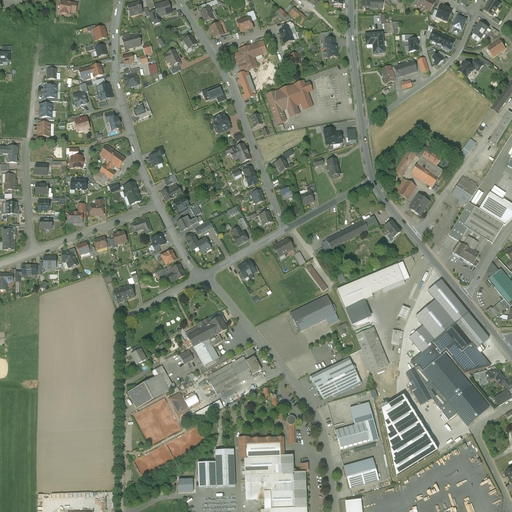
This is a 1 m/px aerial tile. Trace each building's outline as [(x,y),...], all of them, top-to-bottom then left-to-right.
[(21,0),(2,0),(6,11),(23,7),(21,0)] [(369,0),(361,0),(361,9),(369,9),(370,1),(369,0)] [(416,0),(415,3),(419,5),(418,7),(429,13),(434,3),(431,1),(429,0),(416,0)] [(500,6),(492,0),(484,12),(493,18),(493,17),(492,17),(494,15),(495,15),(495,14),(497,10),(498,10),(500,6)] [(381,1),(370,1),(369,9),(379,9),(380,7),(381,7),(381,1)] [(67,3),(61,2),(59,14),(66,15),(66,14),(70,14),(70,12),(75,13),(77,5),(72,4),(71,3),(68,2),(67,3)] [(140,3),(127,6),(130,17),(142,14),(140,3)] [(168,3),(154,7),(156,12),(157,18),(158,18),(171,14),(168,3)] [(205,5),(197,8),(199,14),(201,13),(200,11),(206,9),(205,5)] [(438,12),(436,17),(436,18),(447,22),(451,12),(448,10),(444,8),(440,7),(438,12)] [(206,9),(200,11),(201,13),(205,23),(214,20),(209,8),(206,9)] [(281,9),(275,15),(283,22),(288,16),(281,9)] [(305,21),(293,10),(288,15),(301,26),(305,21)] [(156,12),(149,14),(150,17),(151,24),(154,23),(155,25),(159,24),(158,18),(157,18),(156,12)] [(253,12),(247,14),(248,18),(250,23),(256,20),(253,12)] [(459,31),(461,32),(466,21),(457,17),(455,21),(452,28),(455,29),(454,33),(458,35),(459,31)] [(248,18),(237,22),(240,33),(252,28),(250,23),(248,18)] [(219,24),(210,28),(214,39),(223,35),(219,24)] [(480,24),(473,35),(471,38),(479,43),(480,40),(481,40),(488,29),(480,24)] [(96,30),(94,31),(94,34),(95,34),(97,41),(106,39),(106,36),(106,35),(105,32),(104,31),(103,28),(96,30)] [(284,31),(279,32),(284,45),(293,41),(289,30),(289,29),(284,31)] [(440,35),(433,32),(429,40),(436,44),(440,35)] [(138,35),(122,39),(125,51),(141,46),(138,35)] [(382,35),(365,36),(366,44),(372,43),(373,55),(374,55),(374,54),(378,54),(378,55),(384,55),(382,42),(381,35),(382,35)] [(447,39),(440,35),(436,44),(443,47),(447,39)] [(190,36),(183,41),(189,50),(196,45),(194,41),(193,41),(190,36)] [(447,39),(443,47),(450,50),(454,42),(447,39)] [(329,40),(324,41),(325,41),(325,49),(327,48),(327,53),(322,54),(323,60),(328,59),(337,58),(336,47),(335,47),(334,40),(329,40)] [(414,41),(408,41),(408,42),(409,53),(418,52),(417,41),(414,41)] [(499,41),(487,49),(493,58),(505,49),(499,41)] [(249,47),(239,51),(240,53),(231,57),(234,63),(234,64),(236,63),(240,73),(241,73),(246,71),(247,72),(257,69),(253,58),(266,53),(262,43),(249,48),(249,47)] [(104,46),(95,49),(98,58),(106,55),(104,46)] [(150,46),(142,48),(144,56),(152,54),(150,46)] [(174,51),(163,56),(166,61),(168,59),(172,67),(176,65),(179,63),(180,63),(174,51)] [(10,53),(0,53),(0,63),(10,64),(10,53)] [(294,55),(288,57),(292,68),(301,65),(297,55),(297,54),(294,55)] [(131,55),(123,57),(124,65),(133,63),(131,55)] [(443,61),(444,60),(444,59),(442,57),(440,59),(437,55),(432,59),(433,60),(434,64),(436,67),(438,66),(439,67),(444,62),(443,61)] [(428,72),(424,59),(418,61),(422,74),(428,72)] [(483,66),(476,61),(472,66),(471,67),(474,69),(475,69),(479,72),(483,66)] [(413,62),(394,68),(396,74),(397,79),(416,73),(413,62)] [(471,67),(466,62),(458,72),(466,79),(469,76),(470,76),(472,73),(472,72),(474,69),(471,67)] [(236,63),(234,64),(234,63),(230,64),(234,75),(237,74),(238,76),(242,74),(241,73),(240,73),(236,63)] [(100,65),(91,68),(79,71),(81,79),(90,77),(89,74),(92,73),(94,78),(103,76),(100,65)] [(156,65),(148,67),(150,75),(158,73),(156,65)] [(60,67),(49,67),(49,78),(60,78),(60,67)] [(390,68),(381,71),(385,85),(394,82),(392,75),(396,74),(394,68),(391,69),(390,68)] [(242,97),(244,101),(253,97),(252,94),(255,93),(248,74),(244,75),(244,73),(242,74),(238,76),(245,96),(242,97)] [(209,74),(193,80),(197,91),(203,89),(202,86),(207,84),(208,88),(212,86),(211,83),(212,82),(209,74)] [(124,78),(126,88),(139,85),(136,75),(132,76),(124,78)] [(410,81),(400,84),(402,90),(412,87),(410,81)] [(303,82),(266,96),(276,125),(286,122),(282,112),(287,110),(290,118),(299,115),(296,107),(301,105),(303,111),(313,107),(303,82)] [(85,84),(80,86),(82,94),(84,94),(88,93),(85,84)] [(110,92),(108,85),(97,88),(99,95),(110,92)] [(219,86),(202,93),(206,102),(216,98),(222,96),(219,86)] [(511,88),(509,86),(491,110),(497,115),(511,93),(511,88)] [(110,92),(99,95),(101,102),(112,99),(110,92)] [(82,94),(73,97),(76,108),(87,105),(84,94),(82,94)] [(222,96),(216,98),(218,104),(226,101),(224,95),(222,96)] [(139,106),(139,105),(138,106),(138,107),(136,107),(136,109),(134,110),(134,112),(135,116),(137,117),(142,115),(147,113),(147,112),(146,109),(144,110),(142,105),(139,106)] [(491,110),(482,123),(487,126),(489,124),(491,125),(498,115),(497,115),(491,110)] [(511,114),(508,112),(489,142),(495,146),(511,118),(511,114)] [(113,113),(105,115),(107,121),(108,121),(108,120),(114,119),(113,113)] [(223,114),(213,119),(215,124),(214,125),(217,130),(218,129),(220,134),(230,129),(229,126),(230,125),(226,116),(225,117),(223,114)] [(258,116),(251,119),(253,124),(252,125),(253,129),(262,125),(258,116)] [(80,120),(74,122),(75,122),(78,133),(89,129),(86,118),(80,120)] [(114,119),(108,120),(108,121),(109,124),(108,124),(110,128),(111,131),(120,129),(119,125),(120,125),(119,121),(118,121),(117,118),(114,119)] [(334,132),(332,130),(329,131),(329,130),(324,130),(324,133),(323,133),(324,137),(325,137),(325,142),(328,141),(329,146),(340,144),(341,143),(340,133),(335,134),(334,132)] [(354,130),(347,131),(349,142),(356,141),(354,130)] [(240,133),(234,137),(236,142),(243,139),(240,133)] [(470,139),(456,159),(462,163),(476,144),(470,139)] [(234,151),(230,154),(233,160),(238,157),(241,164),(250,159),(243,145),(237,148),(238,150),(235,152),(234,151)] [(125,160),(106,147),(100,156),(109,163),(114,166),(119,169),(125,160)] [(232,147),(224,151),(226,155),(230,154),(234,151),(232,147)] [(162,148),(154,151),(156,155),(158,154),(159,156),(164,154),(162,148)] [(17,149),(8,149),(0,149),(0,155),(1,155),(8,155),(8,163),(17,164),(17,149)] [(78,149),(69,149),(69,155),(71,155),(71,157),(78,157),(78,155),(78,149)] [(409,150),(394,174),(401,178),(416,155),(409,150)] [(441,159),(427,150),(422,159),(435,168),(436,167),(441,159)] [(156,155),(149,158),(150,161),(151,165),(152,165),(153,168),(162,164),(159,156),(158,154),(156,155)] [(71,157),(71,158),(71,162),(73,164),(73,168),(73,169),(74,169),(82,169),(82,165),(83,165),(83,162),(83,161),(82,161),(82,158),(82,157),(78,157),(71,157)] [(289,169),(283,159),(274,165),(277,169),(280,174),(289,169)] [(435,168),(422,159),(418,165),(438,178),(443,172),(436,167),(435,168)] [(336,160),(327,163),(330,177),(332,177),(333,180),(339,178),(338,175),(339,175),(336,160)] [(438,178),(418,165),(411,175),(432,188),(434,185),(438,178)] [(47,166),(36,166),(35,176),(47,176),(47,166)] [(106,167),(104,166),(99,173),(100,173),(104,176),(108,179),(111,181),(116,174),(110,170),(106,167)] [(252,168),(243,172),(245,178),(247,183),(246,184),(247,185),(248,186),(248,187),(257,183),(252,168)] [(100,173),(95,180),(98,183),(104,176),(100,173)] [(15,176),(2,176),(2,182),(5,182),(5,185),(4,185),(4,191),(16,191),(16,185),(15,185),(15,177),(15,176)] [(104,176),(98,183),(103,186),(108,179),(104,176)] [(170,177),(163,180),(166,187),(173,184),(170,177)] [(478,188),(462,178),(452,194),(460,199),(468,204),(478,188)] [(403,180),(394,193),(398,195),(406,182),(403,180)] [(406,182),(398,195),(407,201),(416,188),(406,182)] [(134,183),(124,187),(125,191),(123,192),(125,197),(127,196),(130,206),(141,202),(134,183)] [(212,187),(215,191),(221,188),(218,183),(212,187)] [(117,184),(109,187),(111,193),(119,190),(117,184)] [(48,185),(36,185),(35,195),(48,195),(48,185)] [(314,185),(306,187),(308,194),(311,193),(311,195),(316,194),(314,185)] [(287,187),(279,190),(281,197),(286,195),(290,194),(290,193),(287,187)] [(168,190),(161,194),(166,203),(172,199),(176,197),(181,194),(178,189),(170,193),(168,190)] [(257,193),(252,195),(256,205),(264,202),(260,192),(257,193)] [(308,194),(301,196),(303,206),(313,203),(311,195),(311,193),(308,194)] [(418,196),(410,208),(411,209),(410,211),(419,217),(421,218),(426,211),(424,210),(429,203),(418,196)] [(511,213),(486,197),(478,210),(503,226),(504,227),(511,219),(511,213)] [(184,198),(173,204),(175,207),(173,209),(175,213),(178,211),(180,214),(187,210),(185,206),(188,205),(184,198)] [(468,204),(460,199),(456,206),(464,211),(468,204)] [(49,202),(38,202),(38,211),(52,211),(52,202),(49,202)] [(97,202),(97,206),(91,206),(90,216),(103,216),(103,209),(103,202),(101,202),(97,202)] [(16,204),(6,204),(2,204),(2,215),(16,215),(16,204)] [(464,211),(448,236),(459,243),(467,230),(463,227),(475,208),(468,204),(464,211)] [(237,207),(227,212),(230,218),(240,213),(237,207)] [(478,210),(475,208),(463,227),(467,230),(486,242),(492,245),(503,226),(478,210)] [(198,209),(191,213),(194,219),(201,215),(198,209)] [(82,213),(69,213),(68,223),(82,224),(82,213)] [(268,213),(259,216),(263,226),(272,223),(268,213)] [(189,221),(187,217),(177,223),(182,232),(189,228),(192,227),(198,224),(198,223),(196,219),(190,222),(189,221)] [(373,217),(326,241),(331,251),(368,232),(368,233),(378,227),(373,217)] [(247,228),(242,219),(239,221),(244,230),(247,228)] [(52,221),(40,220),(40,225),(41,225),(41,229),(40,229),(52,230),(52,221)] [(147,220),(130,226),(133,233),(142,230),(142,229),(143,229),(145,235),(152,232),(147,220)] [(193,230),(190,231),(192,234),(196,232),(195,231),(202,228),(204,232),(212,228),(209,221),(199,226),(193,230)] [(400,234),(391,223),(384,228),(389,235),(386,237),(389,242),(393,239),(400,234)] [(16,228),(8,228),(8,231),(13,231),(12,236),(16,236),(16,228)] [(240,235),(237,229),(232,232),(235,238),(233,239),(238,247),(242,244),(242,245),(244,244),(244,243),(247,241),(243,234),(243,233),(240,235)] [(486,242),(467,230),(459,243),(452,254),(455,256),(463,261),(472,266),(474,262),(478,256),(486,242)] [(8,231),(3,231),(3,243),(4,244),(4,251),(8,251),(8,252),(11,252),(11,251),(14,251),(15,242),(12,242),(12,236),(13,231),(8,231)] [(123,233),(113,236),(114,240),(116,245),(125,242),(126,241),(123,233)] [(161,235),(151,240),(152,244),(154,243),(157,249),(157,250),(159,249),(165,245),(162,239),(163,239),(161,235)] [(206,239),(198,243),(193,235),(185,239),(192,252),(198,248),(201,255),(207,251),(207,250),(210,248),(206,239)] [(104,238),(94,241),(97,250),(106,248),(107,248),(105,240),(104,238)] [(287,240),(273,248),(279,258),(293,250),(287,240)] [(86,244),(77,247),(80,256),(89,253),(89,252),(87,247),(86,244)] [(324,248),(314,253),(316,258),(327,253),(324,248)] [(74,251),(69,252),(69,254),(62,254),(61,263),(66,263),(69,269),(74,267),(74,268),(75,268),(75,267),(77,266),(74,258),(77,258),(74,249),(74,251)] [(172,252),(164,255),(164,256),(161,257),(162,260),(166,266),(169,264),(176,260),(172,252)] [(305,263),(299,253),(294,256),(300,267),(305,263)] [(160,254),(154,257),(157,262),(162,260),(161,257),(160,254)] [(56,258),(49,258),(48,258),(44,258),(44,263),(44,269),(55,269),(56,258)] [(249,261),(245,263),(246,264),(238,268),(241,273),(244,279),(255,273),(256,273),(253,268),(249,261)] [(403,263),(397,265),(404,282),(410,279),(403,263)] [(397,265),(365,279),(372,295),(404,282),(397,265)] [(491,265),(486,274),(490,279),(498,272),(491,265)] [(36,266),(27,266),(22,266),(23,272),(23,276),(36,276),(36,266)] [(179,266),(172,270),(173,274),(168,277),(171,283),(177,280),(177,281),(185,276),(184,276),(183,273),(182,269),(181,270),(179,266)] [(328,289),(310,266),(306,269),(323,292),(328,289)] [(166,269),(156,274),(161,282),(164,280),(164,279),(165,279),(164,278),(168,277),(173,274),(172,270),(167,272),(166,269)] [(511,285),(500,271),(498,272),(490,279),(486,283),(490,288),(492,286),(508,305),(510,308),(511,306),(511,285)] [(12,275),(0,274),(0,290),(6,291),(6,283),(12,283),(12,279),(12,275)] [(110,276),(104,278),(106,285),(111,283),(113,291),(116,290),(110,276)] [(337,290),(345,310),(364,302),(373,298),(372,295),(365,279),(337,290)] [(130,286),(122,289),(126,301),(126,300),(134,297),(134,298),(135,298),(130,286)] [(122,289),(113,292),(118,304),(118,303),(125,300),(126,301),(122,289)] [(327,297),(290,315),(299,333),(326,320),(329,326),(338,321),(327,297)] [(503,300),(491,311),(490,309),(486,313),(492,319),(508,305),(503,300)] [(364,302),(345,310),(352,326),(371,318),(364,302)] [(402,307),(397,318),(405,321),(410,310),(402,307)] [(488,340),(467,315),(446,333),(461,352),(471,344),(474,349),(478,345),(479,347),(480,346),(488,340)] [(200,327),(185,335),(193,348),(191,349),(200,365),(202,364),(204,367),(205,366),(205,368),(207,368),(216,363),(215,361),(218,359),(212,348),(213,347),(222,342),(218,336),(227,331),(223,324),(225,323),(224,323),(223,324),(222,321),(222,322),(220,319),(221,319),(220,319),(220,318),(210,324),(207,320),(199,325),(200,327)] [(338,326),(341,335),(347,333),(345,328),(348,327),(347,323),(338,326)] [(385,368),(370,330),(356,336),(371,374),(385,368)] [(400,333),(393,332),(391,343),(399,344),(400,333)] [(471,344),(461,352),(446,333),(440,338),(442,341),(435,346),(433,343),(431,345),(434,349),(432,351),(438,358),(444,354),(446,352),(464,374),(490,367),(480,354),(484,351),(480,346),(479,347),(478,345),(474,349),(471,344)] [(429,348),(410,363),(415,370),(418,367),(422,372),(438,358),(432,351),(434,349),(431,345),(430,345),(428,347),(429,348)] [(133,354),(131,355),(137,365),(145,361),(140,350),(139,351),(133,354)] [(185,364),(195,360),(190,350),(180,355),(185,364)] [(444,354),(438,358),(422,372),(418,367),(415,370),(417,374),(418,373),(419,375),(418,376),(422,381),(423,381),(425,383),(423,384),(425,388),(428,386),(430,390),(427,391),(432,400),(448,420),(456,413),(466,426),(488,408),(444,354)] [(243,358),(207,378),(216,396),(240,383),(232,370),(246,363),(246,362),(243,358)] [(349,359),(309,379),(323,400),(360,382),(349,359)] [(255,360),(251,362),(250,360),(246,362),(246,363),(253,376),(261,371),(255,360)] [(246,363),(232,370),(240,383),(253,376),(246,363)] [(165,373),(161,367),(152,372),(155,378),(160,375),(161,376),(165,373)] [(422,381),(418,376),(419,375),(418,373),(417,374),(415,370),(405,375),(412,386),(409,388),(411,392),(412,392),(415,398),(414,399),(419,407),(432,400),(427,391),(430,390),(428,386),(425,388),(423,384),(425,383),(423,381),(422,381)] [(509,385),(497,371),(486,374),(485,374),(487,381),(494,379),(495,379),(501,386),(503,384),(506,388),(506,387),(508,390),(511,387),(511,385),(511,383),(509,385)] [(485,372),(473,375),(475,381),(478,381),(480,386),(481,386),(480,383),(487,381),(485,374),(486,374),(485,372)] [(155,378),(127,393),(136,410),(176,389),(173,384),(172,385),(165,373),(161,376),(160,375),(155,378)] [(189,381),(197,377),(195,373),(187,376),(189,381)] [(181,391),(193,385),(191,381),(179,387),(181,391)] [(247,387),(220,402),(223,409),(228,406),(236,402),(251,394),(247,387)] [(510,397),(506,390),(493,399),(498,407),(511,399),(510,397)] [(189,411),(180,394),(169,399),(173,406),(174,406),(176,408),(175,408),(179,414),(185,411),(186,413),(189,411)] [(403,396),(382,410),(395,478),(437,451),(403,396)] [(219,401),(192,416),(195,423),(216,412),(222,409),(223,409),(220,402),(219,401)] [(236,402),(228,406),(229,410),(238,405),(236,402)] [(354,426),(365,423),(370,442),(378,440),(368,404),(350,409),(354,426)] [(293,417),(291,417),(289,417),(287,418),(286,420),(286,422),(286,423),(287,425),(289,426),(291,426),(293,426),(294,425),(295,423),(296,422),(295,420),(294,418),(293,417)] [(354,426),(335,431),(340,451),(370,442),(365,423),(354,426)] [(249,439),(239,440),(240,450),(244,450),(244,446),(249,446),(248,441),(249,441),(249,439)] [(249,446),(244,446),(244,450),(244,458),(244,459),(244,458),(283,457),(283,445),(249,446)] [(233,451),(215,451),(215,463),(216,488),(235,487),(233,451)] [(474,454),(464,459),(474,478),(484,472),(474,454)] [(283,457),(244,458),(244,459),(245,493),(252,493),(263,493),(264,500),(261,500),(261,506),(264,506),(264,510),(270,510),(270,511),(306,511),(305,473),(300,473),(298,473),(293,469),(293,456),(283,457)] [(199,489),(216,488),(215,463),(198,464),(199,489)] [(373,463),(344,471),(348,486),(378,478),(373,463)] [(193,493),(192,480),(179,481),(179,493),(193,493)] [(423,492),(425,498),(434,494),(432,488),(423,492)] [(358,511),(358,502),(345,503),(346,511),(358,511)]
